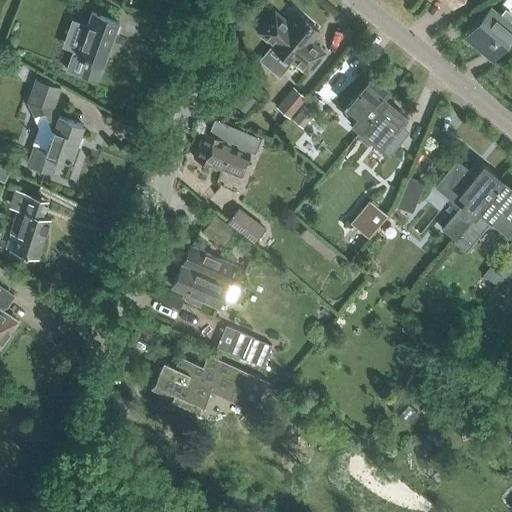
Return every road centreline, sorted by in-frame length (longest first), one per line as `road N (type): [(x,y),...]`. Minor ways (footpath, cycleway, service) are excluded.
road 1 (unclassified): [(44,511),(215,0)]
road 2 (residential): [(511,128),(353,0)]
